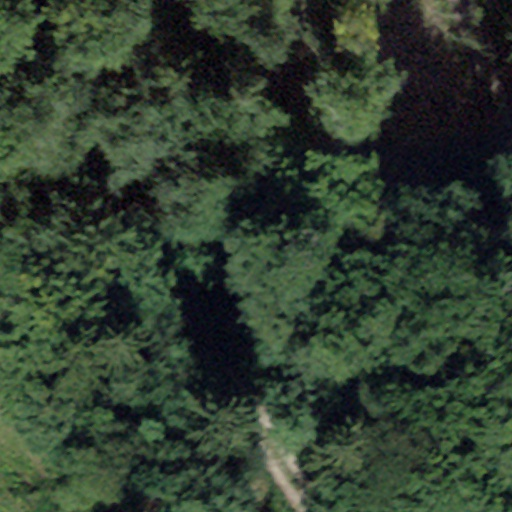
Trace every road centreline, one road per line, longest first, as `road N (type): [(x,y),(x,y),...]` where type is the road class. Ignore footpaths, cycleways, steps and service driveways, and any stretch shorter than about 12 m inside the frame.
road 1 (track): [(0,136),(173,309),(323,511)]
road 2 (track): [(511,168),(468,0)]
